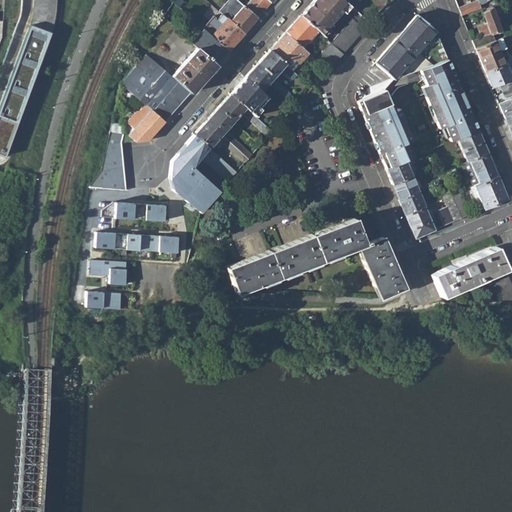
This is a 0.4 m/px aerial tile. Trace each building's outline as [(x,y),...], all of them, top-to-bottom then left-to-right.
[(175,0),(174,3),(181,9),(185,4),(181,0),(175,0)] [(237,0),(228,0),(220,11),(222,13),(245,33),(258,18),(242,4),(237,0)] [(271,3),(268,0),(246,0),(242,4),(258,18),(271,3)] [(314,0),(313,0),(300,15),(301,17),(311,6),(313,8),(318,3),(314,0)] [(314,0),(318,3),(313,8),(311,6),(301,17),(316,30),(320,33),(322,35),(349,3),(347,1),(345,0),(314,0)] [(372,0),(382,9),(389,2),(386,0),(372,0)] [(478,3),(477,1),(459,8),(462,15),(480,8),(479,5),(478,3)] [(482,12),(486,23),(490,34),(501,31),(499,28),(495,16),(501,14),(498,4),(482,12)] [(56,7),(33,6),(31,17),(28,28),(49,35),(54,19),(56,7)] [(212,36),(229,51),(245,33),(222,13),(217,19),(214,16),(203,28),(204,29),(209,34),(212,36)] [(284,33),(301,47),(306,41),(316,30),(301,17),(300,15),(284,33)] [(390,77),(393,80),(396,78),(420,69),(448,59),(435,31),(417,15),(375,64),(390,77)] [(353,17),(330,43),(343,54),(365,28),(353,17)] [(477,27),(481,37),(490,34),(486,23),(477,27)] [(49,35),(28,28),(0,102),(0,155),(4,157),(49,35)] [(200,50),(216,64),(229,51),(212,36),(209,34),(204,29),(192,43),(197,47),(200,50)] [(320,33),(316,30),(306,41),(310,44),(320,33)] [(284,63),(288,66),(303,49),(301,47),(284,33),(269,50),(284,63)] [(493,41),(490,34),(481,37),(472,40),(476,49),(493,41)] [(486,72),(511,61),(501,38),(493,41),(476,49),(486,72)] [(319,47),(323,51),(330,43),(326,39),(319,47)] [(320,54),(332,65),(343,54),(330,43),(323,51),(320,54)] [(172,77),(191,94),(216,64),(200,50),(197,47),(172,77)] [(272,77),(284,63),(269,50),(257,64),(272,77)] [(152,111),(158,116),(170,102),(177,109),(191,94),(172,77),(146,54),(121,84),(122,85),(148,108),(152,111)] [(315,60),(327,71),(332,65),(320,54),(315,60)] [(426,96),(439,128),(443,126),(450,141),(456,139),(478,129),(448,59),(420,69),(426,85),(423,85),(428,95),(426,96)] [(511,60),(511,61),(486,72),(492,86),(505,81),(506,83),(500,85),(502,92),(511,87),(511,79),(511,77),(511,76),(511,60)] [(247,79),(260,91),(272,77),(257,64),(244,77),(247,79)] [(285,71),(294,80),(298,76),(288,67),(285,71)] [(260,91),(247,79),(242,84),(240,82),(234,89),(243,97),(239,102),(245,107),(248,110),(252,113),(267,97),(260,91)] [(273,85),(287,98),(291,94),(276,81),(273,85)] [(511,97),(499,103),(505,118),(511,114),(511,87),(502,92),(505,98),(511,95),(511,96),(511,97)] [(243,97),(234,89),(230,93),(239,102),(243,97)] [(358,107),(385,169),(409,159),(414,157),(406,142),(411,139),(397,108),(393,110),(384,89),(356,101),(358,107)] [(217,108),(233,121),(245,107),(239,102),(230,93),(217,108)] [(164,123),(177,109),(170,102),(158,116),(164,123)] [(279,107),(287,115),(292,109),(284,102),(279,107)] [(149,141),(164,123),(158,116),(152,111),(148,108),(146,106),(141,113),(137,112),(129,122),(130,124),(135,129),(129,135),(137,141),(149,141)] [(206,121),(220,134),(233,121),(217,108),(206,121)] [(244,114),(268,136),(272,132),(252,113),(248,110),(244,114)] [(193,134),(209,147),(220,134),(206,121),(193,134)] [(113,123),(110,132),(123,135),(125,125),(113,123)] [(478,129),(456,139),(466,162),(468,161),(488,153),(478,129)] [(110,132),(107,145),(122,143),(123,135),(110,132)] [(224,137),(248,158),(251,154),(228,133),(224,137)] [(209,147),(193,134),(173,158),(169,177),(174,184),(175,185),(179,180),(188,183),(184,196),(202,209),(219,191),(191,166),(209,147)] [(220,140),(244,162),(248,158),(224,137),(220,140)] [(107,145),(105,155),(122,151),(122,143),(107,145)] [(448,170),(438,146),(431,150),(437,165),(441,173),(448,170)] [(105,155),(103,163),(123,159),(122,151),(105,155)] [(475,177),(478,183),(497,176),(488,153),(468,161),(475,177)] [(103,163),(101,171),(124,167),(123,159),(103,163)] [(412,166),(409,159),(385,169),(392,184),(412,175),(409,168),(412,166)] [(468,180),(475,177),(468,161),(466,162),(461,164),(468,180)] [(91,186),(126,189),(124,167),(101,171),(91,186)] [(392,184),(398,200),(418,191),(412,175),(392,184)] [(478,183),(473,186),(483,209),(507,199),(497,176),(478,183)] [(174,184),(169,177),(171,190),(200,212),(202,209),(184,196),(188,183),(179,180),(175,185),(174,184)] [(480,210),(483,209),(473,186),(470,187),(480,210)] [(398,200),(405,215),(424,207),(425,206),(418,191),(398,200)] [(451,195),(461,219),(469,215),(459,192),(451,195)] [(437,210),(443,226),(461,219),(451,195),(443,198),(446,206),(437,210)] [(114,202),(112,202),(101,211),(101,217),(113,217),(114,202)] [(164,205),(114,202),(113,217),(163,220),(164,205)] [(434,230),(424,207),(405,215),(415,238),(434,230)] [(374,285),(379,297),(403,287),(381,237),(367,242),(366,240),(363,241),(353,218),(331,226),(288,242),(245,258),(225,266),(234,292),(358,246),(363,259),(361,260),(372,286),(374,285)] [(135,234),(95,232),(94,247),(177,252),(177,237),(135,234)] [(502,301),(511,300),(511,287),(495,247),(431,274),(440,295),(491,274),(502,301)] [(126,262),(103,261),(103,275),(109,275),(109,283),(125,284),(126,262)] [(87,291),(86,306),(120,308),(121,293),(87,291)]
